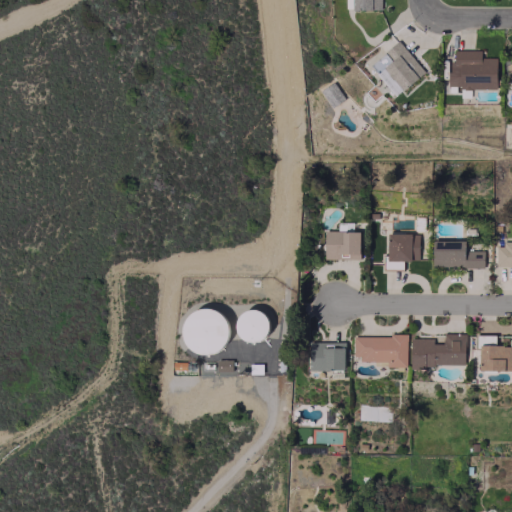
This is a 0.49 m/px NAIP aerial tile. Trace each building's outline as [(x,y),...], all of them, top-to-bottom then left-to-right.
[(369,65),(396,96),(424,71),(397,41),(369,65)] [(496,87),(496,57),(480,57),(480,49),(449,50),(450,88),(496,87)] [(323,258),(358,258),(359,231),(323,231),(323,258)] [(386,233),(386,269),(402,269),(402,260),(418,260),(418,232),(386,233)] [(432,240),(431,266),(483,267),(483,250),(463,250),(464,240),(432,240)] [(495,267),(511,266),(511,241),(495,242),(495,267)] [(225,352),(225,309),(185,309),(185,352),(225,352)] [(236,337),(264,340),(268,313),(239,309),(236,337)] [(464,366),(464,333),(443,333),(443,343),(433,343),(433,338),(410,338),(410,365),(464,366)] [(478,370),(511,370),(511,345),(495,345),(495,335),(479,334),(478,370)] [(406,366),(406,335),(353,335),(353,359),(386,360),(386,366),(406,366)] [(308,370),(344,369),(344,341),(308,342),(308,370)] [(231,360),(217,360),(217,370),(231,370),(231,360)]
